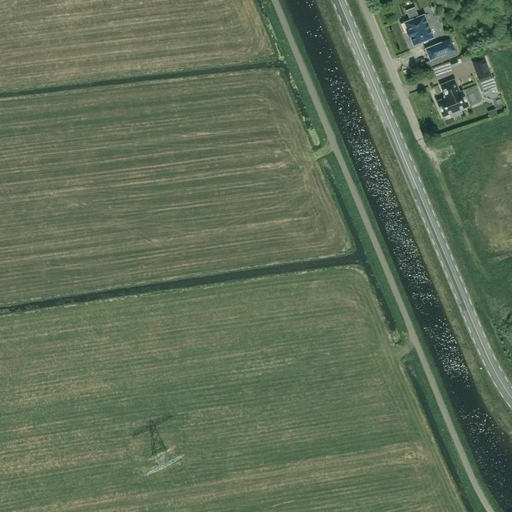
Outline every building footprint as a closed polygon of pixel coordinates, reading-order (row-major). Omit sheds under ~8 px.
[(434,37),(424,14),(403,22),(407,32),(406,32),(408,37),(409,36),(413,46),(434,37)] [(429,60),(446,53),(442,42),(425,48),(429,60)] [(478,81),(491,76),(484,56),(470,61),(478,81)] [(493,76),(478,82),(482,91),(497,85),(493,76)] [(459,92),(454,79),(440,85),(444,96),(443,99),(436,101),(443,116),(451,113),(453,117),(461,113),(460,109),(468,106),(462,91),(459,92)]
